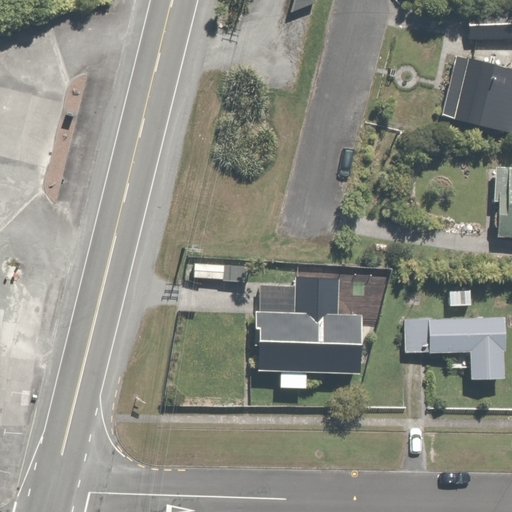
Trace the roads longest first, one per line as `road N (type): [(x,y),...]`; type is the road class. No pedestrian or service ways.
road 1 (primary): [(62,491),(179,0)]
road 2 (residential): [(62,491),(511,500)]
road 3 (residential): [(318,206),(367,0)]
